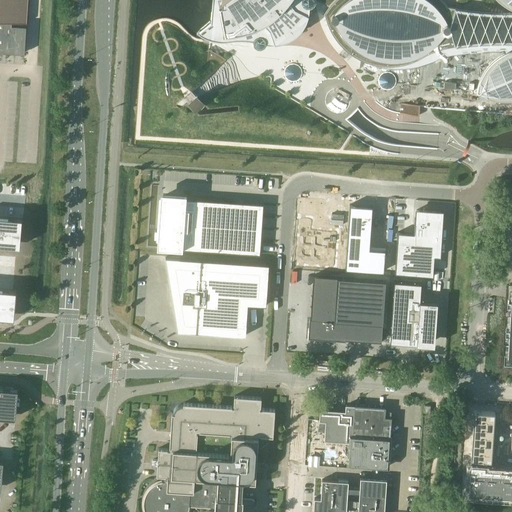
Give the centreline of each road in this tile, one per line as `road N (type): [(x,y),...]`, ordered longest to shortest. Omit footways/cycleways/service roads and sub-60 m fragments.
road 1 (unclassified): [(482,196),(296,185),(276,378)]
road 2 (secondary): [(89,351),(107,0)]
road 3 (secondary): [(83,0),(66,349)]
road 4 (unclassified): [(474,389),(482,196)]
road 5 (unclassified): [(301,380),(474,389)]
road 6 (secondary): [(64,372),(56,511)]
road 7 (secondary): [(76,511),(88,373)]
road 8 (unclassified): [(290,511),(301,380)]
road 9 (unclassified): [(212,370),(89,351)]
road 10 (unclassified): [(88,373),(212,370)]
